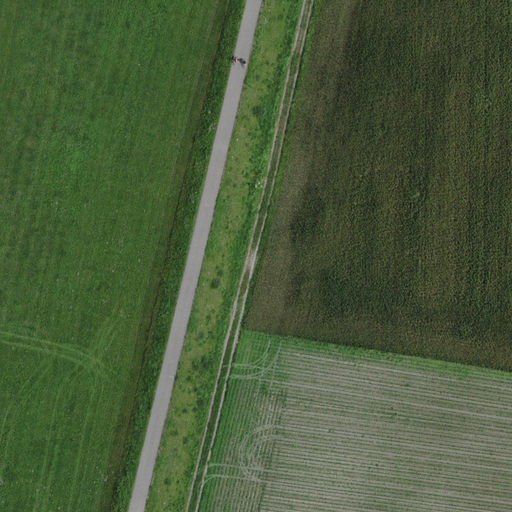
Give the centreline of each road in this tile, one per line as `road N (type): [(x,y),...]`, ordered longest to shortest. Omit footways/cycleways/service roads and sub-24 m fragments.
road 1 (track): [(196,511),(316,0)]
road 2 (track): [(260,0),(141,511)]
